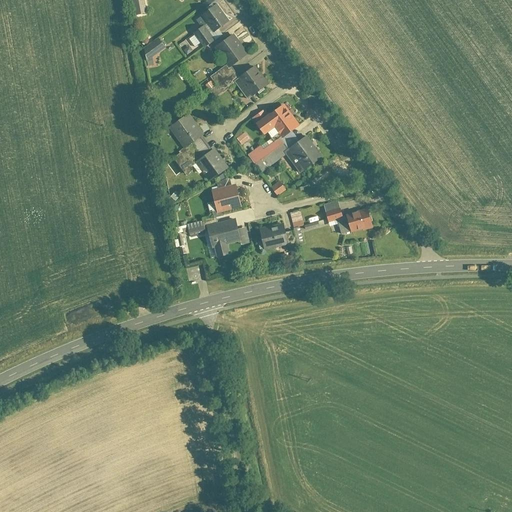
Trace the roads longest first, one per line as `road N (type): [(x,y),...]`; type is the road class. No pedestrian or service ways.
road 1 (tertiary): [(0,379),(60,346),(174,310),(340,275),(441,268)]
road 2 (unclassified): [(229,0),(441,268)]
road 3 (track): [(207,303),(244,511)]
